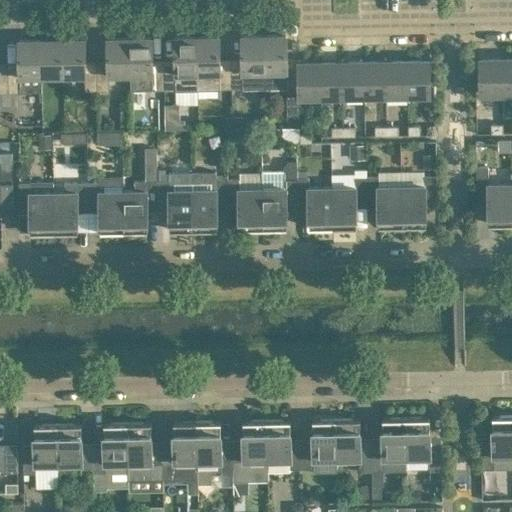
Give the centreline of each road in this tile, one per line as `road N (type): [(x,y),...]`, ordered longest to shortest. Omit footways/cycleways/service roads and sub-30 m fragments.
road 1 (residential): [(511,258),(0,268)]
road 2 (residential): [(0,386),(511,379)]
road 3 (residential): [(313,0),(314,31),(511,27)]
